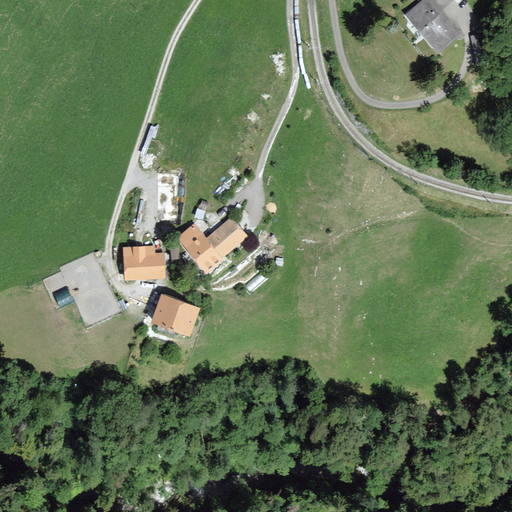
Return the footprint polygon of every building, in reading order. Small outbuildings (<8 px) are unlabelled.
[(451,0),(424,0),(409,12),(441,53),(463,36),(442,9),(452,1),(451,0)] [(207,240),(223,259),(249,238),(233,219),(207,240)] [(194,224),(179,237),(208,272),(223,259),(207,240),(194,224)] [(124,246),(125,279),(165,278),(164,254),(153,254),(152,245),(124,246)] [(194,308),(161,296),(152,321),(185,333),(194,308)]
